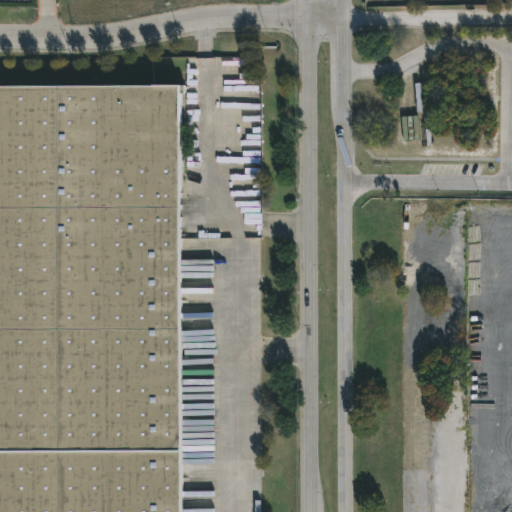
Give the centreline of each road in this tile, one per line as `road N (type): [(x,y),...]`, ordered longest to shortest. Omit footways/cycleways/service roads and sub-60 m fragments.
road 1 (secondary): [(312,0),(305,511)]
road 2 (secondary): [(345,511),(347,0)]
road 3 (residential): [(0,43),(348,26)]
